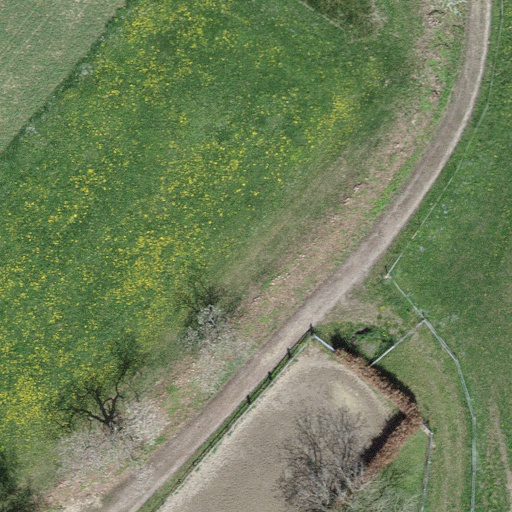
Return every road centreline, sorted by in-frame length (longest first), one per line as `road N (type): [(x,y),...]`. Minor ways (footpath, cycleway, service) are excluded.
road 1 (track): [(482,0),(463,101),(396,219),(118,511)]
road 2 (track): [(324,298),(436,357),(463,411),(458,511)]
